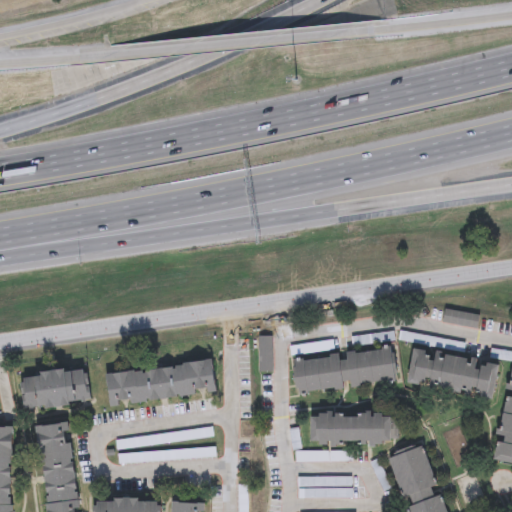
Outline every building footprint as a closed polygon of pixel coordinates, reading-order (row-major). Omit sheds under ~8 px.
[(300,397),(295,361),(392,347),(398,383),(300,397)] [(409,386),(415,351),(502,365),(496,400),(409,386)] [(105,375),(211,363),(214,395),(108,406),(105,375)] [(92,403),(25,413),(19,379),(87,369),(92,403)] [(511,376),(511,465),(492,461),(511,376)] [(308,415),(393,414),(393,445),(309,446),(308,415)] [(70,424),(79,511),(46,511),(38,428),(70,424)] [(0,511),(0,428),(14,429),(13,511),(0,511)] [(405,511),(384,460),(417,447),(444,511),(405,511)] [(94,511),(95,500),(162,502),(161,511),(94,511)]
